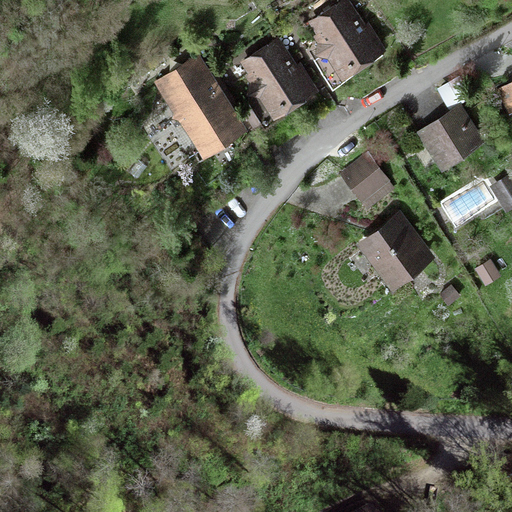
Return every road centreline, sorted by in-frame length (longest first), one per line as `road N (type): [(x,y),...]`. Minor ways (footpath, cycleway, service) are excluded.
road 1 (residential): [(511,431),(277,397),(226,344),(229,255),(319,141),(511,31)]
road 2 (track): [(482,432),(430,471),(347,511)]
